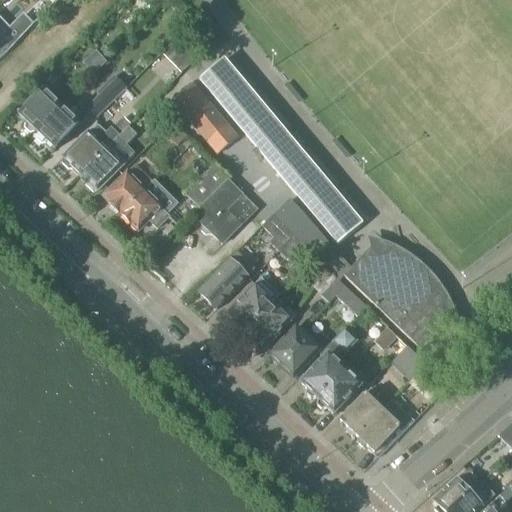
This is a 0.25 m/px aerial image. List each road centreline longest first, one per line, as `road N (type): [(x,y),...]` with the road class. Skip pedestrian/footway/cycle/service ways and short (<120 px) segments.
road 1 (secondary): [(336,511),(0,197)]
road 2 (residential): [(511,394),(379,511)]
